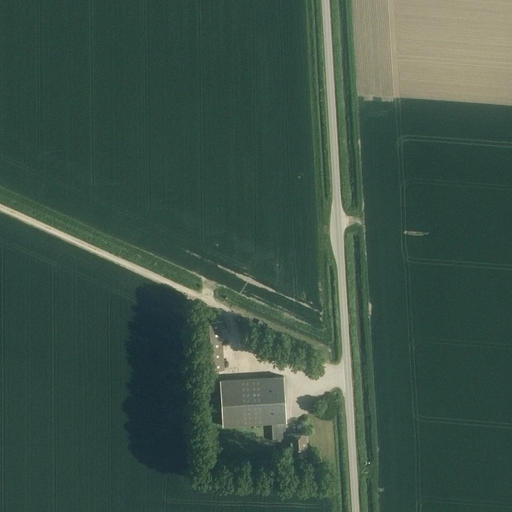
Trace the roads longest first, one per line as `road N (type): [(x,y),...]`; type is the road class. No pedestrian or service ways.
road 1 (unclassified): [(347,376),(324,0)]
road 2 (track): [(0,208),(217,306)]
road 3 (unclassified): [(347,376),(354,511)]
